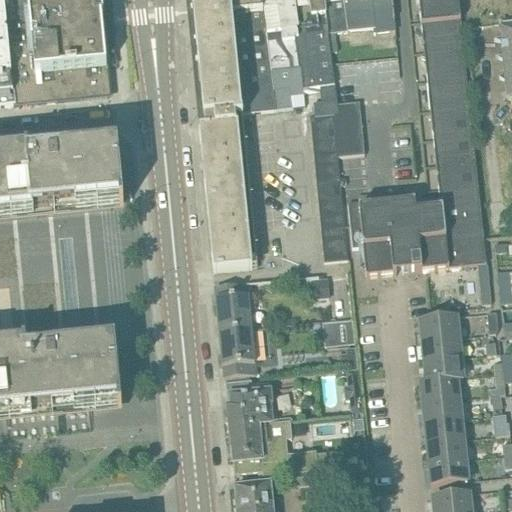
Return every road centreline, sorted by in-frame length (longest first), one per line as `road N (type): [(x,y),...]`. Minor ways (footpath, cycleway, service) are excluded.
road 1 (secondary): [(198,505),(162,117)]
road 2 (residential): [(415,511),(393,296)]
road 3 (residential): [(0,133),(162,117)]
